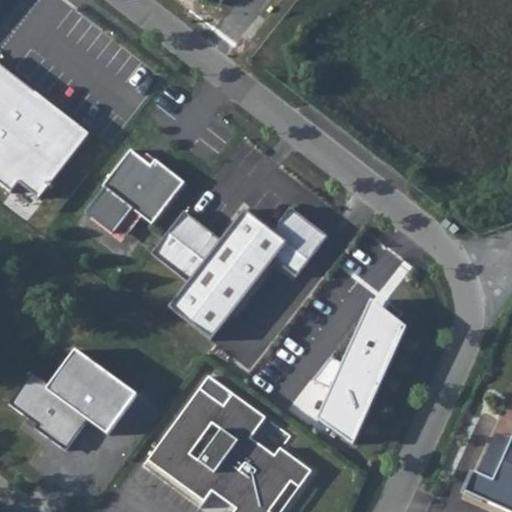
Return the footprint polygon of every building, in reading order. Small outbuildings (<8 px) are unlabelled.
[(0,66),(0,183),(13,194),(4,204),(26,223),(43,201),(38,198),(88,132),(0,66)] [(151,167),(131,151),(103,187),(105,188),(86,213),(114,235),(133,210),(153,225),(185,184),(156,161),(151,167)] [(156,161),(148,154),(143,160),(151,167),(156,161)] [(201,225),(185,212),(152,255),(189,284),(169,308),(213,341),(275,261),(297,278),(329,238),(313,225),(310,230),(304,226),(308,221),(292,209),(274,232),(246,210),(222,241),(207,230),(204,233),(198,229),(201,225)] [(144,218),(133,210),(114,235),(124,243),(144,218)] [(313,225),(308,221),(304,226),(310,230),(313,225)] [(207,230),(201,225),(198,229),(204,233),(207,230)] [(407,325),(374,300),(317,428),(352,451),(407,325)] [(49,386),(92,417),(110,432),(139,391),(77,346),(49,386)] [(35,429),(66,451),(92,417),(49,386),(32,373),(9,405),(37,425),(35,429)] [(200,389),(149,461),(205,503),(213,491),(237,509),(234,511),(270,511),(292,483),(301,489),(313,472),(281,449),(275,456),(251,439),(266,419),(233,395),(224,407),(200,389)] [(497,434),(484,460),(486,459),(490,454),(495,448),(501,445),(506,442),(511,440),(497,434)] [(490,454),(486,459),(491,457),(502,451),(511,440),(511,439),(511,440),(506,442),(501,445),(495,448),(490,454)] [(465,491),(511,511),(511,440),(502,451),(491,457),(486,459),(485,461),(481,466),(478,473),(474,471),(465,491)]
